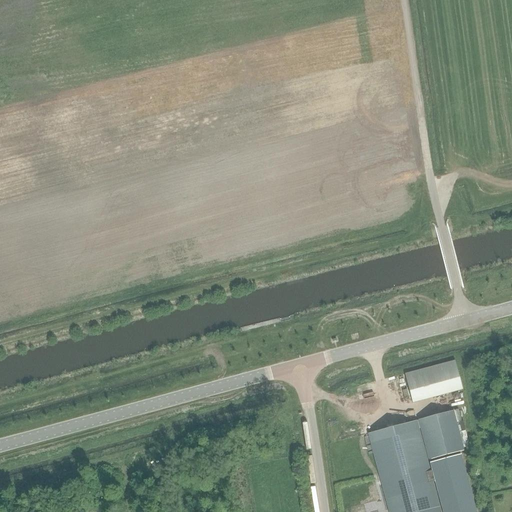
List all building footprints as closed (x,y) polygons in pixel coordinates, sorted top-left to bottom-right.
[(455,361),(442,365),(450,394),(463,391),(455,361)] [(426,369),(405,375),(411,399),(432,394),(426,369)] [(429,461),(464,451),(454,411),(419,421),(417,422),(417,421),(369,434),(389,511),(441,511),(433,480),(431,473),(419,430),(421,429),(429,461)] [(465,431),(464,432),(459,433),(464,449),(469,447),(465,431)] [(434,472),(431,473),(433,480),(436,479),(444,511),(477,511),(462,454),(431,463),(434,472)]
